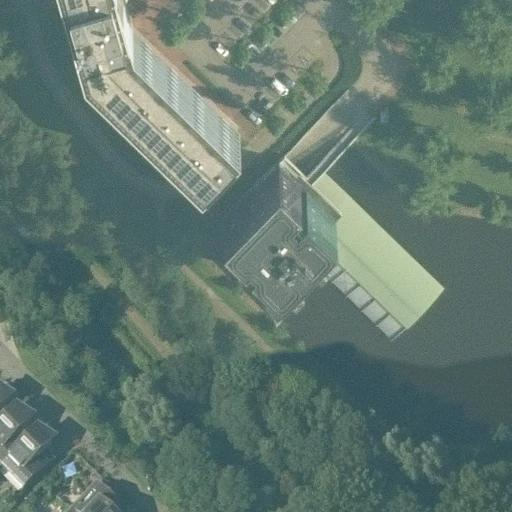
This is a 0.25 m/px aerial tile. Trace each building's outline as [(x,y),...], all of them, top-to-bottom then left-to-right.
[(119,0),(72,0),(88,54),(205,167),(235,136),(236,135),(128,30),(119,0)] [(300,181),(278,161),(278,160),(222,218),(223,218),(244,239),(248,235),(254,240),(250,244),(280,273),(301,252),(392,340),(441,289),(321,173),(307,188),(305,187),(303,189),(297,184),(300,181)] [(2,412),(8,406),(0,397),(0,429),(10,420),(9,419),(2,412)] [(23,433),(29,427),(15,413),(9,419),(10,420),(0,429),(0,470),(1,471),(31,441),(30,441),(23,433)] [(44,455),(50,449),(36,435),(30,441),(31,441),(1,471),(22,492),(21,492),(22,493),(52,463),(44,455)] [(55,489),(48,482),(43,487),(50,494),(55,489)] [(122,511),(95,486),(70,511),(122,511)] [(30,511),(30,506),(26,502),(18,510),(19,511),(30,511)]
